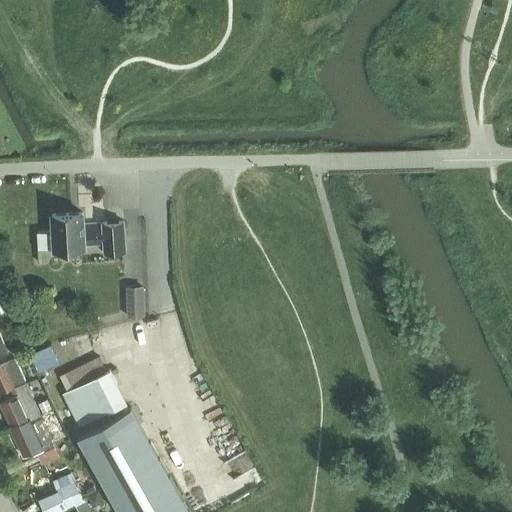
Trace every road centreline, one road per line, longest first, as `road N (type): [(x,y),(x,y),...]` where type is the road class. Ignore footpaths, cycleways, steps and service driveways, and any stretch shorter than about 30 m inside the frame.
road 1 (unclassified): [(0,172),(291,160)]
road 2 (unknown): [(97,142),(0,3)]
road 3 (unknown): [(511,54),(490,155),(511,170)]
